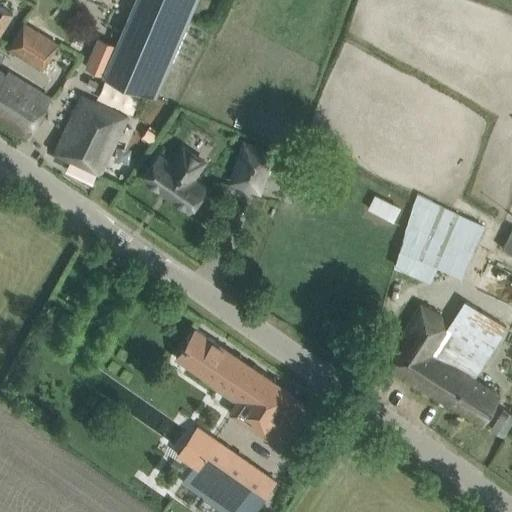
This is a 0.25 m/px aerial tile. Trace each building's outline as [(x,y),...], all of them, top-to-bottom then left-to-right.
[(99,38),(86,68),(152,96),(184,22),(193,0),(139,0),(126,33),(158,46),(152,60),(99,38)] [(0,36),(14,13),(0,4),(0,36)] [(60,43),(26,22),(10,48),(44,68),(60,43)] [(0,72),(0,119),(25,136),(49,98),(9,72),(6,77),(0,72)] [(79,102),(55,151),(100,173),(128,116),(93,99),(89,107),(79,102)] [(158,154),(143,177),(189,210),(205,187),(192,178),(204,160),(183,146),(171,163),(158,154)] [(243,146),(229,185),(257,194),(270,155),(243,146)] [(395,266),(431,281),(438,265),(463,276),(486,225),(417,192),(395,266)] [(475,378),(479,372),(506,326),(465,298),(450,322),(428,308),(420,304),(384,362),(482,423),(501,393),(475,378)] [(195,326),(176,354),(204,374),(203,376),(241,401),(233,414),(277,442),(305,400),(195,326)] [(502,436),(511,419),(511,413),(505,408),(492,429),(502,436)] [(252,511),(274,480),(196,425),(166,468),(227,511),(252,511)]
